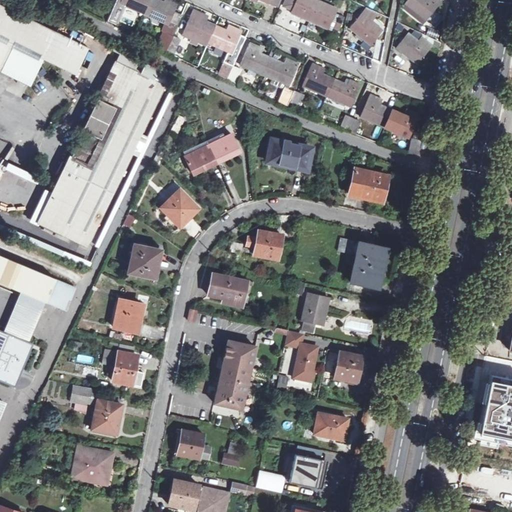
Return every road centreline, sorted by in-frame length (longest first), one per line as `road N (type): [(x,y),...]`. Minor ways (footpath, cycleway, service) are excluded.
road 1 (primary): [(492,0),(388,511)]
road 2 (residential): [(423,233),(294,205),(243,213),(216,231),(188,274),(139,511)]
road 3 (primary): [(412,511),(506,46)]
road 4 (residential): [(435,511),(511,144)]
road 5 (residential): [(423,233),(365,511)]
road 6 (residential): [(192,0),(449,98)]
road 7 (unclassified): [(0,453),(65,316)]
road 8 (residential): [(449,98),(423,233)]
